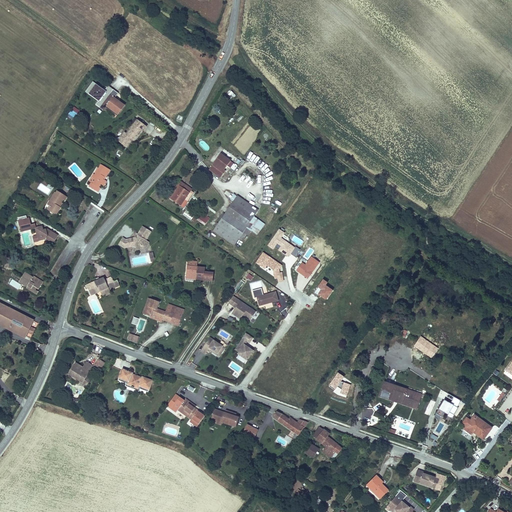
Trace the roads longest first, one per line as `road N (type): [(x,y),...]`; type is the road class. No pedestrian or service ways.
road 1 (residential): [(57,325),(511,497)]
road 2 (tertiary): [(86,252),(183,134),(229,45),(236,0)]
road 3 (track): [(183,134),(13,0)]
road 4 (tertiary): [(0,446),(35,386),(57,325)]
